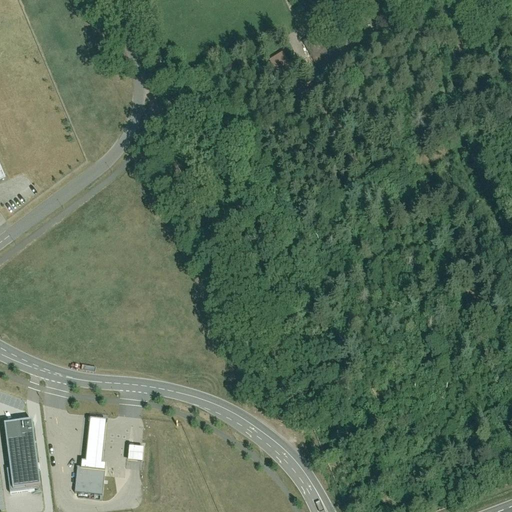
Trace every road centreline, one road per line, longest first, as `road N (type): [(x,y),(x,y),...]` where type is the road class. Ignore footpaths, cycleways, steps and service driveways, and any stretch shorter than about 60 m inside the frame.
road 1 (residential): [(326,511),(286,453),(215,405),(63,378),(0,351)]
road 2 (unclassified): [(0,244),(101,169),(134,125),(142,94),(137,69),(107,0)]
